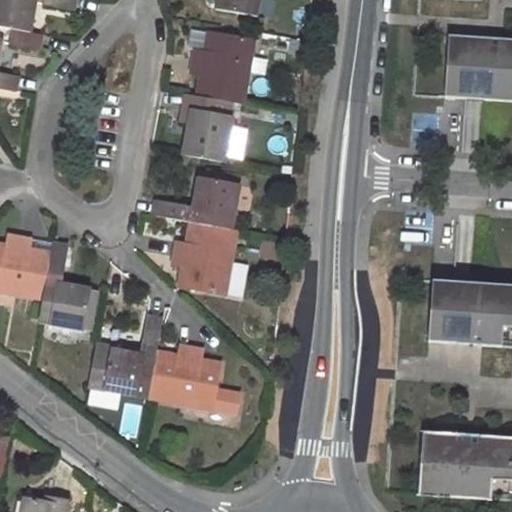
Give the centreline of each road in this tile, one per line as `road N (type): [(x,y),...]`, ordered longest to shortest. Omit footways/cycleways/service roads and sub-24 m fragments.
road 1 (residential): [(138,3),(56,83),(39,175),(71,207),(117,231),(151,39)]
road 2 (secondary): [(346,133),(305,446),(281,497)]
road 3 (secondary): [(363,504),(340,449),(350,369),(345,178)]
road 4 (residential): [(181,511),(0,375)]
road 5 (residential): [(511,189),(345,178)]
road 6 (secondary): [(346,133),(362,0)]
